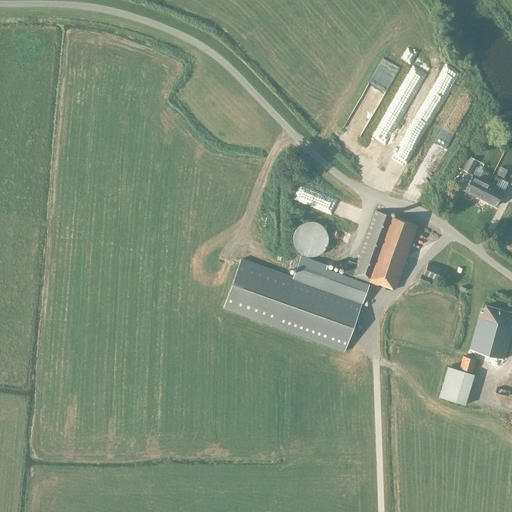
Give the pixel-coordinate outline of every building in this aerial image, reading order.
[(366,121),(351,116),(344,133),(359,139),(366,121)] [(470,157),(463,171),(470,174),(477,161),(470,157)] [(507,170),(500,167),(497,174),(503,178),(507,170)] [(464,191),(479,199),(487,182),(484,180),(488,174),(476,168),(472,176),(471,176),(464,191)] [(499,180),(495,178),(492,184),(487,182),(479,199),(494,206),(502,191),(496,188),(499,180)] [(304,200),(318,199),(317,186),(303,187),(304,200)] [(222,307),(275,326),(343,351),(368,282),(377,286),(378,284),(393,289),(416,226),(375,211),(355,264),(348,261),(343,273),(351,276),(351,278),(325,269),(326,265),(305,258),(298,280),(240,259),(222,307)] [(327,241),(327,239),(327,238),(326,236),(326,235),(326,233),(325,232),(324,230),(324,229),(323,228),(322,227),(321,226),(319,225),(318,224),(317,223),(315,223),(314,222),(312,222),(311,222),(309,222),(308,222),(306,222),(305,222),(303,223),(302,223),(301,224),(299,225),(298,226),(297,227),(296,228),(295,229),(294,230),(293,232),(293,233),(292,235),(292,236),(292,238),(292,239),(292,241),(292,242),(292,244),(293,245),(293,247),(294,248),(295,249),(296,250),(297,252),(298,253),(299,253),(301,254),(302,255),(303,256),(305,256),(306,256),(308,257),(309,257),(311,257),(312,256),(314,256),(315,256),(317,255),(318,254),(319,253),(321,253),(322,252),(323,250),(324,249),(324,248),(325,247),(326,245),(326,244),(326,242),(327,241)] [(418,250),(429,254),(434,238),(417,233),(410,257),(415,259),(418,250)] [(344,254),(354,257),(359,241),(349,238),(344,254)] [(427,264),(423,275),(436,280),(440,269),(427,264)] [(420,276),(418,281),(429,285),(430,280),(420,276)] [(479,312),(468,354),(493,361),(493,358),(503,361),(511,327),(509,326),(511,314),(511,313),(484,306),(482,313),(479,312)] [(459,368),(471,372),(476,357),(463,353),(459,368)] [(473,374),(447,367),(438,397),(464,405),(473,374)]
